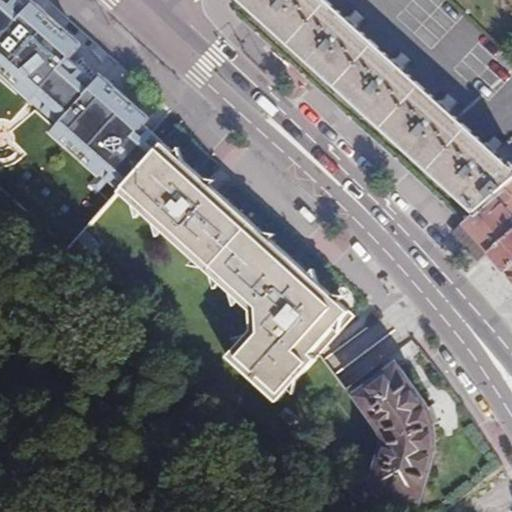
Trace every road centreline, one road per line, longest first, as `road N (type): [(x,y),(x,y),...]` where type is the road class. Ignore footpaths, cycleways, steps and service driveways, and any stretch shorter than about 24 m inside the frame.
road 1 (primary): [(156,11),(357,204),(511,382)]
road 2 (track): [(0,381),(178,439),(277,511)]
